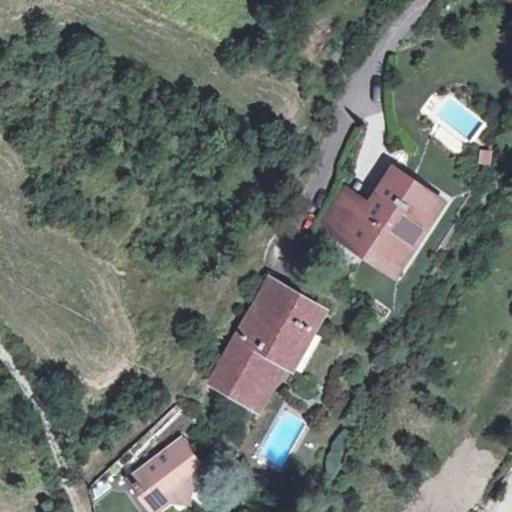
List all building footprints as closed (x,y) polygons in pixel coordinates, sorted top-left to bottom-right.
[(405,242),(416,249),(445,205),(395,172),(367,213),(339,195),(317,227),(337,240),(340,236),(388,268),(405,242)] [(399,275),(416,249),(405,242),(388,268),(399,275)] [(308,330),(315,334),(326,313),(270,281),(213,383),(237,397),(232,407),(257,421),(288,366),(308,330)] [(308,330),(288,366),(295,369),(315,334),(308,330)] [(183,440),(132,480),(145,497),(174,501),(173,504),(192,506),(194,491),(191,490),(195,471),(202,465),(183,440)] [(174,501),(145,497),(157,511),(159,511),(173,504),(174,501)]
